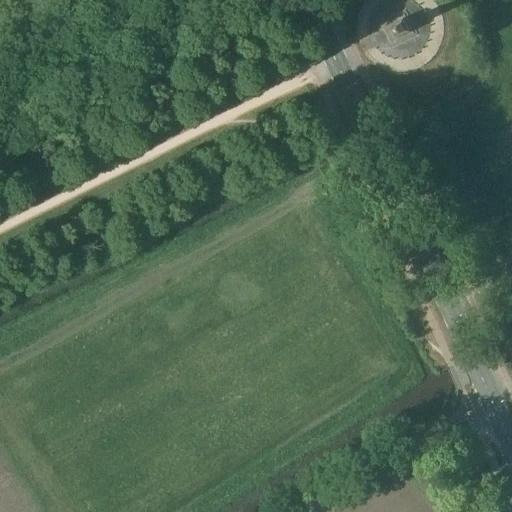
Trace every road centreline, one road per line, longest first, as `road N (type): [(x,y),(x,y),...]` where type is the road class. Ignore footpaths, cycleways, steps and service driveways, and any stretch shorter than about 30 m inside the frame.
road 1 (secondary): [(493,404),(307,0)]
road 2 (unclassified): [(315,511),(493,404)]
